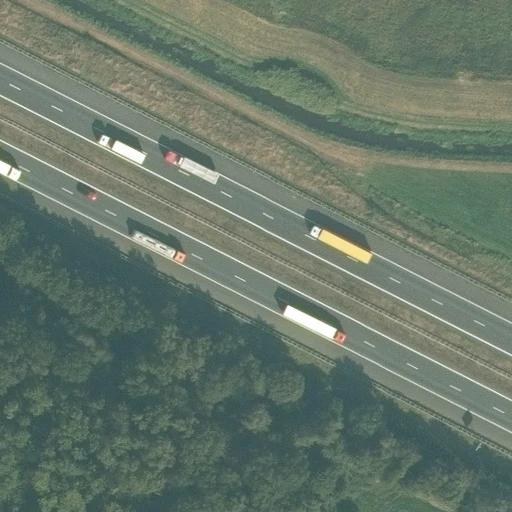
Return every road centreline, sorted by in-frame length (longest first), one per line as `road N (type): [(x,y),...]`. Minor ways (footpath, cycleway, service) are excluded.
road 1 (motorway): [(511,327),(0,69)]
road 2 (motorway): [(0,157),(511,415)]
